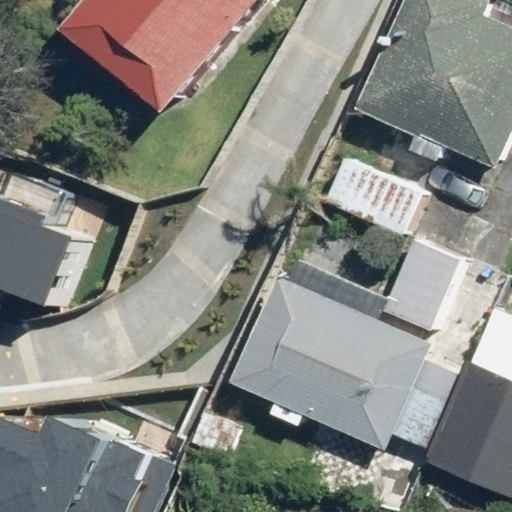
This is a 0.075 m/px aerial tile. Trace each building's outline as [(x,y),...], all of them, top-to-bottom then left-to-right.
[(105,0),(88,21),(95,26),(81,43),(183,126),(286,0),(105,0)] [(509,179),(511,170),(511,35),(500,30),(511,2),(511,0),(415,0),(365,117),(509,179)] [(362,161),(338,207),(410,244),(433,198),(362,161)] [(0,193),(0,308),(7,311),(16,290),(65,309),(93,239),(63,227),(66,220),(0,193)] [(440,458),(483,363),(441,344),(479,259),(429,236),(399,302),(309,262),(250,392),(398,458),(405,442),(440,458)] [(483,363),(440,458),(435,471),(511,505),(511,314),(506,312),(483,363)] [(16,511),(165,511),(186,463),(80,418),(72,436),(27,417),(8,463),(33,473),(16,511)]
